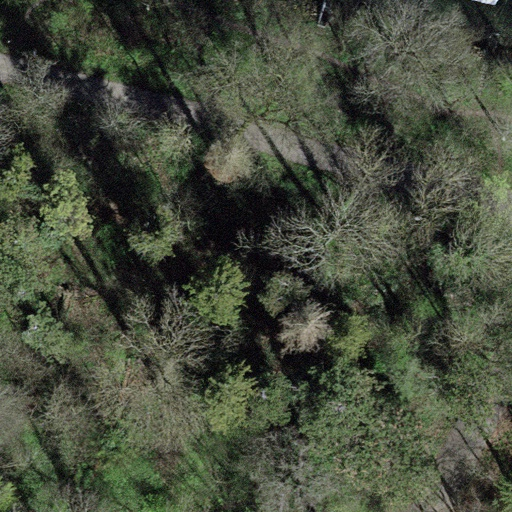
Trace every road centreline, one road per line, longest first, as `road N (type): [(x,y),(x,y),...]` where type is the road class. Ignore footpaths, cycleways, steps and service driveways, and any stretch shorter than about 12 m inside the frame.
road 1 (track): [(511,217),(0,77)]
road 2 (unclassified): [(441,511),(511,397)]
